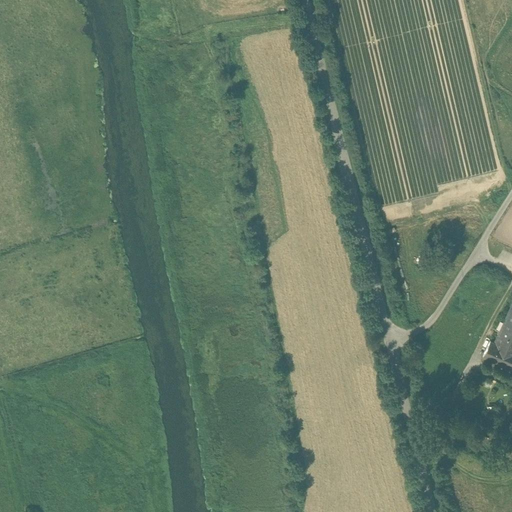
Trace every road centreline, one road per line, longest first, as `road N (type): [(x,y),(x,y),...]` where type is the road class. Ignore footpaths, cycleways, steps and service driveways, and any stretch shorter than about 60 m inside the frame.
road 1 (unclassified): [(396,339),(307,0)]
road 2 (unclassified): [(511,190),(430,319),(396,339)]
road 3 (unclassified): [(396,339),(433,511)]
